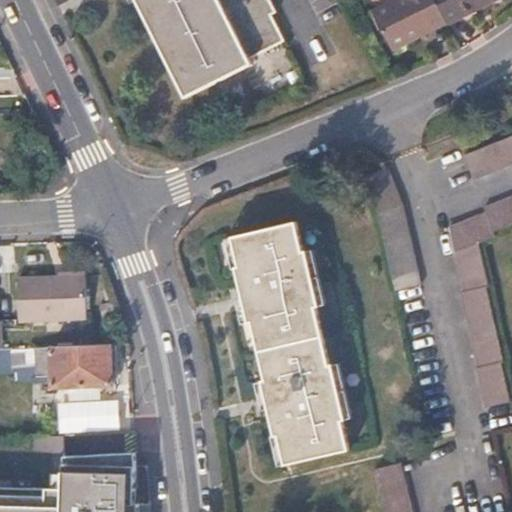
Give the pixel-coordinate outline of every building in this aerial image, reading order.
[(136,0),(187,100),(195,97),(146,0),(136,0)] [(275,13),(268,0),(146,0),(195,97),(254,67),(251,60),(285,43),(271,16),(275,13)] [(448,23),(436,0),(399,0),(374,14),(392,51),(448,23)] [(436,0),(448,23),(449,25),(498,0),(436,0)] [(511,166),(511,138),(465,159),(474,182),(511,166)] [(396,296),(420,290),(402,206),(387,172),(362,182),(375,213),(396,296)] [(511,227),(511,199),(486,211),(487,216),(451,230),(465,293),(463,298),(481,370),(478,372),(486,410),(489,410),(511,404),(511,397),(504,364),(507,363),(490,289),(492,289),(484,246),(500,239),(499,233),(511,227)] [(317,309),(303,253),(300,254),(293,224),(233,239),(239,267),(235,269),(241,296),(248,325),(252,323),(266,382),(261,382),(269,412),(275,439),(280,438),(286,468),(347,454),(340,424),(344,423),(331,367),(327,368),(313,310),(317,309)] [(239,267),(233,239),(225,240),(231,270),(235,269),(239,267)] [(311,250),(303,253),(317,309),(325,307),(311,250)] [(18,321),(86,318),(85,276),(17,278),(18,321)] [(248,325),(241,296),(235,299),(242,326),(248,325)] [(113,388),(111,346),(8,350),(9,368),(35,367),(34,378),(49,379),(49,389),(113,388)] [(9,368),(8,350),(0,349),(0,373),(9,373),(9,368)] [(338,366),(331,367),(344,423),(351,421),(338,366)] [(262,413),(269,412),(261,382),(255,385),(262,413)] [(70,428),(71,487),(97,486),(95,427),(70,428)] [(44,429),(46,488),(71,487),(70,428),(44,429)] [(278,470),(286,468),(280,438),(275,439),(271,440),(278,470)] [(372,468),(381,511),(407,511),(397,463),(372,468)]
